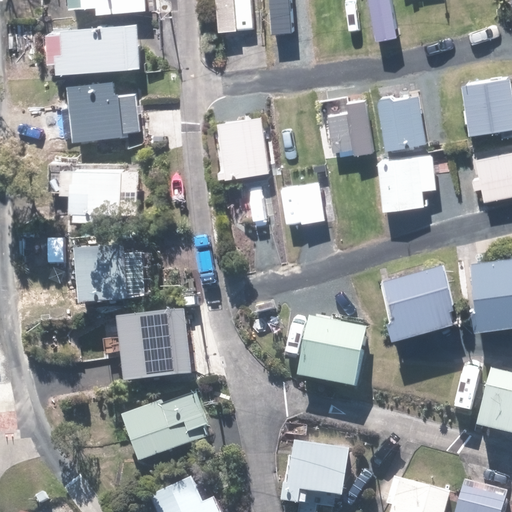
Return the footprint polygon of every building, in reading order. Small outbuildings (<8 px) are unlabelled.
[(74,0),(76,12),(103,11),(103,17),(152,14),(151,0),(74,0)] [(225,0),(228,30),(260,28),(258,0),(225,0)] [(313,0),(318,22),(353,15),(349,0),(313,0)] [(72,58),(64,59),(65,77),(146,71),(144,28),(70,32),(72,58)] [(511,81),(470,88),(477,138),(507,134),(508,141),(511,140),(511,81)] [(120,84),(75,89),(81,145),(130,140),(129,135),(144,134),(141,105),(128,107),(127,95),(121,95),(120,84)] [(418,96),(376,100),(381,147),(424,142),(418,96)] [(324,107),(329,152),(369,148),(364,102),(324,107)] [(223,144),(227,174),(243,172),(244,177),(260,175),(256,140),(223,144)] [(511,151),(473,159),(481,199),(511,192),(511,151)] [(424,158),(375,163),(380,206),(428,200),(424,158)] [(332,173),(337,216),(360,213),(354,170),(332,173)] [(67,197),(77,198),(76,216),(79,216),(79,224),(102,225),(102,216),(142,218),(143,175),(68,172),(67,197)] [(279,184),(288,226),(320,220),(311,178),(279,184)] [(168,238),(163,254),(189,263),(194,248),(168,238)] [(135,306),(131,250),(84,254),(88,310),(135,306)] [(511,331),(511,261),(476,267),(487,335),(511,331)] [(457,312),(461,311),(448,266),(390,282),(402,324),(397,325),(402,343),(462,327),(457,312)] [(257,304),(261,318),(277,313),(273,299),(257,304)] [(191,340),(202,339),(200,319),(140,325),(143,358),(147,358),(148,370),(155,369),(157,390),(196,385),(191,340)] [(314,321),(302,380),(360,392),(373,333),(314,321)] [(486,433),(511,439),(511,379),(500,376),(486,433)] [(167,405),(129,421),(147,466),(212,440),(209,433),(216,431),(202,397),(169,411),(167,405)] [(291,486),(288,507),(311,510),(313,498),(349,503),(356,453),(301,447),(296,487),(291,486)] [(198,481),(157,501),(162,511),(227,511),(222,502),(210,508),(198,481)] [(400,482),(394,506),(400,508),(398,511),(452,511),(457,496),(449,494),(450,488),(425,482),(424,488),(400,482)] [(509,511),(511,502),(511,494),(470,483),(462,511),(509,511)] [(46,492),(39,496),(45,506),(52,502),(46,492)]
